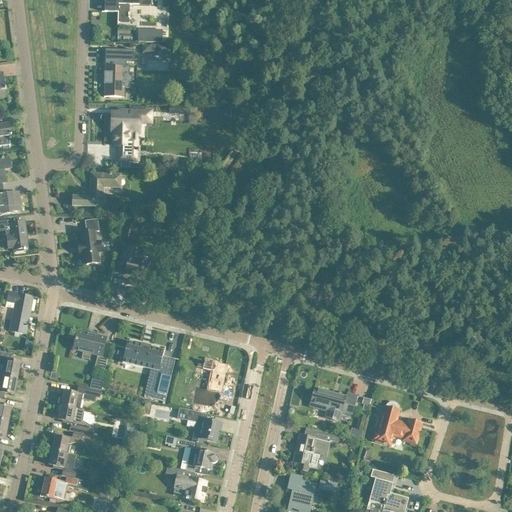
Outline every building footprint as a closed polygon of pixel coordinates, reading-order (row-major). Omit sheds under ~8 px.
[(106,0),(106,11),(102,11),(102,12),(118,12),(117,26),(118,26),(118,23),(128,24),(128,19),(129,19),(129,14),(128,14),(129,5),(138,5),(138,0),(106,0)] [(138,42),(168,43),(160,42),(160,34),(140,34),(140,42),(138,42)] [(165,46),(142,45),(142,54),(148,54),(151,52),(157,52),(159,54),(165,55),(165,46)] [(105,67),(104,87),(107,87),(107,88),(111,88),(111,97),(123,98),(124,86),(131,86),(131,79),(128,76),(129,67),(126,67),(126,63),(133,63),(134,51),(105,50),(105,62),(108,62),(108,67),(105,67)] [(179,106),(179,114),(189,115),(189,106),(179,106)] [(109,122),(109,130),(111,130),(111,133),(113,133),(113,146),(119,146),(129,147),(130,133),(140,133),(140,122),(151,123),(151,112),(125,111),(125,114),(112,113),(111,122),(109,122)] [(11,133),(9,123),(0,123),(0,139),(11,138),(11,135),(11,133)] [(0,189),(3,189),(2,183),(6,183),(3,168),(11,167),(10,165),(11,164),(12,163),(12,162),(11,160),(10,159),(9,159),(9,158),(4,159),(3,158),(1,158),(1,159),(0,159),(0,189)] [(121,188),(121,175),(90,174),(90,187),(92,187),(91,198),(72,197),(72,207),(105,208),(105,198),(103,198),(103,195),(104,195),(104,188),(121,188)] [(0,207),(3,207),(4,214),(12,213),(11,212),(21,211),(20,208),(21,208),(21,206),(20,206),(18,193),(4,194),(3,189),(0,189),(0,207)] [(96,242),(95,232),(99,232),(97,220),(85,221),(86,233),(80,234),(82,244),(78,244),(79,256),(83,255),(84,265),(99,264),(98,253),(102,253),(100,242),(96,242)] [(25,222),(10,224),(12,240),(9,240),(10,249),(15,248),(15,250),(16,252),(24,251),(24,249),(28,249),(25,222)] [(136,227),(124,224),(121,236),(130,238),(132,232),(134,233),(136,227)] [(137,277),(145,279),(149,263),(140,261),(140,264),(134,263),(135,259),(136,259),(136,257),(135,256),(137,249),(124,246),(120,265),(126,266),(124,276),(136,279),(137,277)] [(9,293),(8,298),(5,297),(4,301),(15,303),(10,332),(25,335),(33,297),(9,293)] [(73,350),(97,356),(95,368),(105,370),(112,344),(105,342),(106,338),(96,335),(96,334),(88,332),(87,334),(77,331),(73,350)] [(164,351),(127,342),(122,363),(158,372),(153,392),(153,391),(152,395),(154,396),(153,399),(165,402),(175,360),(162,357),(164,351)] [(0,364),(4,366),(2,376),(17,379),(20,363),(9,360),(10,354),(0,352),(0,364)] [(203,370),(211,371),(207,389),(205,389),(201,405),(214,407),(217,392),(222,393),(227,366),(213,363),(213,361),(205,359),(204,362),(203,365),(204,365),(203,370)] [(14,395),(17,379),(2,376),(0,385),(0,398),(1,398),(2,393),(14,395)] [(101,392),(83,388),(78,387),(77,392),(72,391),(72,393),(64,392),(61,406),(81,410),(83,401),(95,403),(96,398),(100,399),(101,392)] [(314,388),(310,404),(327,408),(325,418),(340,422),(342,412),(352,414),(353,408),(357,396),(347,394),(347,396),(346,396),(345,397),(314,388)] [(140,402),(129,402),(129,410),(140,410),(140,402)] [(3,406),(4,404),(0,403),(0,420),(9,422),(11,408),(3,406)] [(399,411),(398,411),(398,410),(398,409),(398,408),(398,407),(398,406),(397,405),(396,405),(395,404),(394,403),(393,403),(391,403),(390,403),(389,403),(389,404),(388,404),(387,405),(386,406),(386,407),(385,408),(385,407),(377,434),(375,433),(373,440),(376,441),(375,442),(389,446),(392,436),(404,439),(403,441),(416,444),(421,424),(409,421),(408,425),(394,421),(395,418),(397,418),(399,411)] [(83,410),(81,410),(61,406),(59,405),(57,414),(59,414),(58,420),(66,422),(66,424),(71,425),(70,432),(76,433),(91,436),(92,428),(81,422),(83,410)] [(191,442),(198,444),(206,445),(207,441),(215,442),(219,424),(220,424),(207,421),(208,415),(179,408),(177,419),(195,423),(191,442)] [(0,435),(6,436),(9,422),(0,420),(0,435)] [(124,422),(122,429),(135,432),(137,425),(124,422)] [(299,435),(293,463),(299,464),(298,470),(307,472),(308,467),(316,469),(320,454),(325,456),(328,443),(330,443),(330,441),(338,442),(340,437),(306,429),(304,436),(299,435)] [(89,442),(91,436),(76,433),(74,439),(63,437),(63,439),(55,437),(52,451),(68,455),(68,454),(70,447),(75,447),(76,444),(88,446),(89,442)] [(215,456),(214,456),(212,456),(213,453),(194,449),(196,444),(166,437),(165,444),(165,445),(168,444),(168,446),(171,446),(171,448),(175,448),(175,447),(175,445),(191,449),(186,472),(195,474),(206,476),(207,470),(209,470),(211,470),(213,464),(214,464),(215,464),(216,463),(217,462),(217,461),(217,460),(217,459),(217,458),(216,457),(215,456)] [(371,465),(372,459),(368,458),(370,449),(362,447),(358,463),(371,465)] [(52,451),(49,465),(57,467),(56,469),(63,470),(62,477),(66,478),(89,483),(91,476),(73,468),(76,456),(68,454),(68,455),(52,451)] [(117,467),(115,474),(125,476),(127,470),(117,467)] [(167,467),(165,474),(177,477),(178,470),(167,467)] [(177,477),(174,488),(184,490),(183,498),(186,498),(185,499),(188,500),(188,499),(202,502),(204,494),(206,494),(207,489),(205,488),(206,483),(193,480),(195,474),(186,472),(178,470),(177,477)] [(344,473),(343,480),(350,482),(352,475),(344,473)] [(313,495),(316,486),(301,483),(302,478),(291,476),(288,489),(294,491),(293,496),(292,496),(288,511),(294,511),(307,511),(311,495),(313,495)] [(64,502),(67,488),(80,491),(81,489),(87,491),(89,483),(66,478),(65,484),(45,479),(41,497),(64,502)] [(320,479),(318,489),(335,493),(338,484),(320,479)] [(390,493),(393,484),(375,479),(369,502),(384,506),(383,511),(387,511),(404,511),(408,499),(390,493)]
